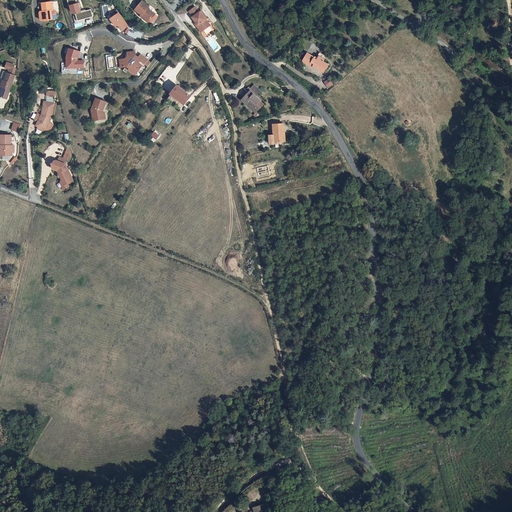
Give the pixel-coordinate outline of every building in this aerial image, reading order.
[(49,0),(41,1),(42,9),(41,9),(43,19),(52,18),(50,9),(52,8),(50,0),(49,0)] [(77,0),(68,0),(72,12),(77,14),(79,21),(94,17),(92,10),(81,13),(77,0)] [(149,21),(152,24),(158,17),(155,15),(149,8),(150,7),(143,1),(135,8),(142,15),(149,21)] [(189,12),(193,18),(199,14),(195,8),(189,12)] [(199,14),(193,18),(192,18),(196,24),(202,32),(210,27),(206,21),(207,20),(201,12),(199,14)] [(118,13),(110,19),(116,27),(118,25),(122,31),(128,26),(118,13)] [(149,21),(142,15),(140,17),(147,23),(149,21)] [(213,26),(202,33),(204,37),(215,30),(213,26)] [(79,51),(69,48),(66,56),(66,68),(83,67),(83,60),(77,61),(77,58),(79,51)] [(119,60),(120,68),(126,67),(129,69),(128,70),(134,75),(136,72),(138,73),(138,72),(140,69),(142,67),(138,63),(139,62),(137,60),(133,57),(135,55),(134,52),(127,53),(127,56),(125,59),(119,60)] [(309,55),(306,52),(301,61),(310,67),(311,66),(317,69),(318,67),(323,70),(327,65),(322,61),(323,59),(318,56),(316,58),(315,59),(312,58),(313,57),(309,55)] [(144,65),(147,61),(140,55),(137,60),(139,62),(138,63),(142,67),(144,65)] [(5,70),(15,73),(17,68),(14,68),(15,64),(7,61),(5,70)] [(0,97),(6,99),(9,90),(12,83),(11,83),(14,75),(2,71),(0,77),(0,86),(1,87),(0,91),(0,97)] [(330,78),(324,82),(328,88),(334,84),(330,78)] [(189,98),(176,87),(169,95),(183,106),(189,98)] [(255,97),(259,92),(252,87),(249,91),(247,90),(247,89),(245,92),(248,94),(242,102),(245,105),(247,104),(249,105),(248,106),(254,112),(257,108),(259,109),(262,106),(258,102),(259,101),(255,97)] [(53,99),(50,98),(49,102),(43,101),(41,113),(40,115),(37,121),(36,122),(37,124),(44,127),(46,127),(50,117),(53,103),(53,99)] [(105,102),(95,98),(90,109),(91,115),(94,115),(94,120),(102,119),(101,112),(100,113),(100,111),(101,111),(105,102)] [(245,105),(255,114),(259,109),(257,108),(254,112),(248,106),(249,105),(247,104),(245,105)] [(11,130),(18,132),(21,125),(14,122),(11,130)] [(284,122),(273,124),(275,134),(270,135),(272,144),(276,143),(276,141),(286,140),(284,131),(285,131),(284,122)] [(10,135),(0,134),(0,145),(2,145),(1,155),(11,156),(11,152),(13,152),(13,146),(10,146),(10,145),(10,135)] [(64,163),(57,161),(55,160),(53,161),(51,166),(52,168),(57,170),(61,179),(59,182),(63,183),(63,184),(66,183),(72,180),(64,163)]
